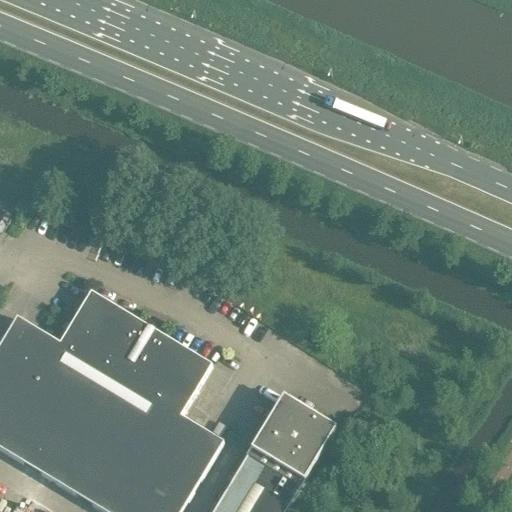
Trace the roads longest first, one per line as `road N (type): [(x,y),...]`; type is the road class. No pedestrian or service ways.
road 1 (primary): [(0,23),(511,241)]
road 2 (primary): [(511,187),(74,0)]
